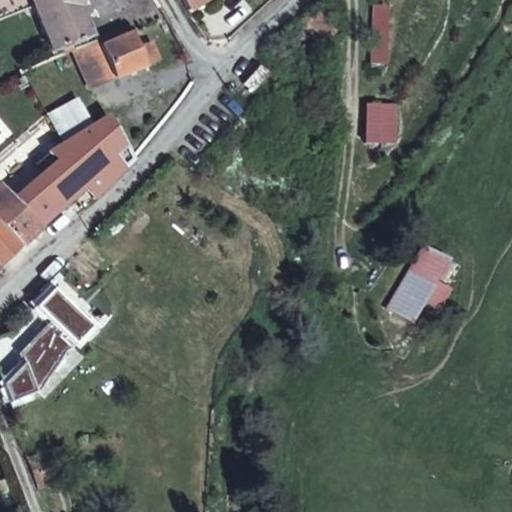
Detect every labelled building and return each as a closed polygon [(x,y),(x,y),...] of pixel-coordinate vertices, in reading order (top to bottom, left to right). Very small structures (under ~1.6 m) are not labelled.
[(32,0),(50,49),(58,46),(61,54),(71,50),(71,46),(76,44),(75,40),(88,35),(76,3),(79,2),(78,0),(32,0)] [(180,0),(187,9),(200,0),(180,0)] [(296,33),(315,51),(336,33),(315,13),(296,33)] [(71,46),(71,50),(87,86),(140,61),(128,31),(99,44),(96,37),(76,44),(71,46)] [(131,159),(105,117),(57,149),(0,186),(0,231),(16,249),(86,184),(97,195),(131,159)] [(0,263),(16,249),(0,231),(0,263)] [(23,304),(1,326),(8,333),(14,338),(36,318),(23,304)] [(14,338),(8,333),(0,335),(0,380),(8,401),(40,388),(22,346),(14,338)] [(26,457),(36,486),(49,483),(39,453),(26,457)]
